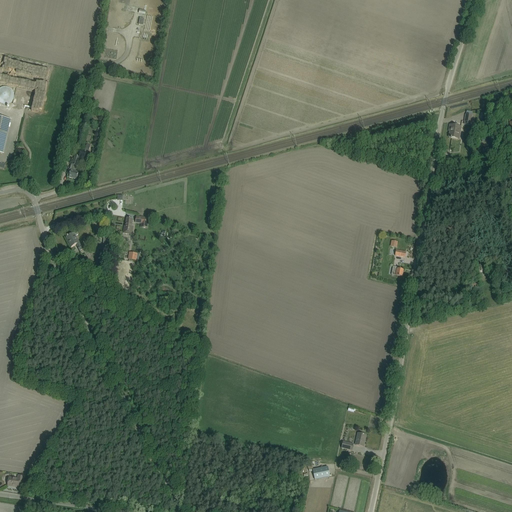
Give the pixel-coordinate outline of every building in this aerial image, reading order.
[(13,92),(12,90),(11,89),(9,88),(7,87),(4,87),(2,87),(0,88),(0,102),(2,104),(4,104),(6,104),(8,104),(10,103),(12,102),(13,100),(14,97),(14,95),(13,92)] [(0,117),(0,153),(4,155),(12,120),(0,117)] [(461,127),(450,125),(449,132),(450,132),(449,138),(450,138),(450,139),(452,139),(452,138),(457,139),(459,132),(460,132),(461,127)] [(71,171),(69,178),(76,180),(79,172),(76,172),(77,167),(72,165),(71,165),(71,166),(70,169),(69,170),(70,170),(71,171)] [(136,217),(135,223),(141,224),(140,228),(147,229),(149,218),(136,217)] [(124,226),(123,233),(132,235),(133,229),(131,229),(133,219),(127,218),(126,226),(125,226),(124,226)] [(67,236),(67,237),(66,238),(71,248),(76,245),(77,247),(79,251),(85,248),(83,244),(80,246),(74,233),(68,236),(67,236)] [(103,236),(103,241),(103,247),(112,248),(112,242),(108,241),(109,236),(103,236)] [(136,254),(129,252),(128,260),(135,261),(136,254)] [(397,268),(393,267),(391,275),(402,277),(403,270),(397,269),(397,268)] [(366,436),(361,434),(358,434),(355,445),(363,447),(366,436)] [(353,444),(343,442),(341,449),(352,451),(353,444)] [(313,470),(312,470),(313,471),(314,480),(330,477),(328,467),(313,470)] [(9,478),(8,481),(8,486),(12,487),(12,486),(19,487),(19,488),(20,483),(23,484),(24,476),(18,476),(18,479),(9,478)]
